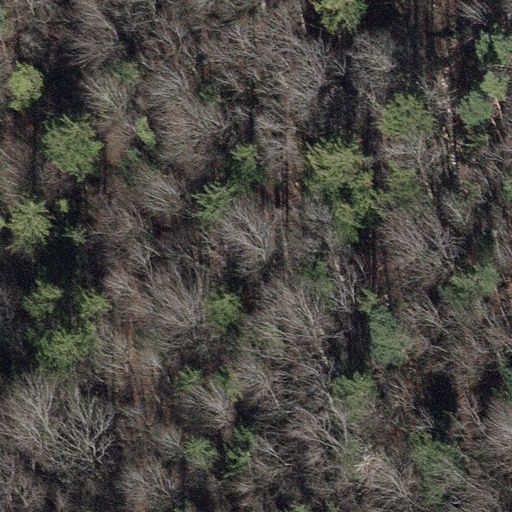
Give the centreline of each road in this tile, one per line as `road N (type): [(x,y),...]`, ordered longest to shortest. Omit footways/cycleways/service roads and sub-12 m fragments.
road 1 (track): [(111,0),(133,511)]
road 2 (track): [(384,511),(511,56)]
